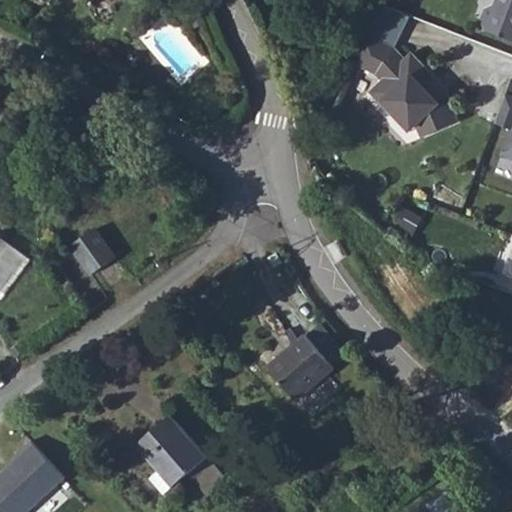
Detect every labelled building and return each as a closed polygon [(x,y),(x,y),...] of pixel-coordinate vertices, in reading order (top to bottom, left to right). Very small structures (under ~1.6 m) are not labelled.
[(485,20),(511,30),(511,0),(484,0),(481,10),(485,20)] [(391,45),(364,31),(350,57),(372,69),(380,75),(377,80),(388,89),(384,94),(399,106),(403,102),(418,114),(425,126),(459,106),(446,84),(437,89),(430,83),(429,74),(434,68),(409,48),(403,55),(391,45)] [(74,244),(95,272),(119,254),(99,226),(74,244)] [(357,351),(331,319),(319,328),(345,360),(357,351)] [(345,360),(319,328),(280,359),(306,392),(345,360)] [(147,441),(180,481),(218,450),(184,410),(147,441)] [(34,443),(0,472),(0,511),(29,511),(68,478),(34,443)] [(491,511),(482,493),(444,511),(491,511)]
